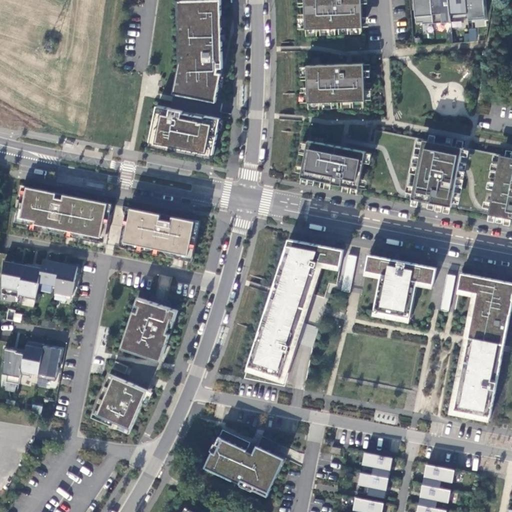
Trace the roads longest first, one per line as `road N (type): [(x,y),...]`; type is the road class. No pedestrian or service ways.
road 1 (secondary): [(246,196),(511,249)]
road 2 (secondary): [(0,149),(108,178),(224,200),(246,196)]
road 3 (secondary): [(246,196),(0,146)]
road 4 (residential): [(255,0),(257,97),(246,196)]
road 5 (residential): [(87,339),(68,438),(159,458)]
road 6 (residential): [(318,415),(191,390)]
road 7 (residential): [(225,284),(104,258)]
